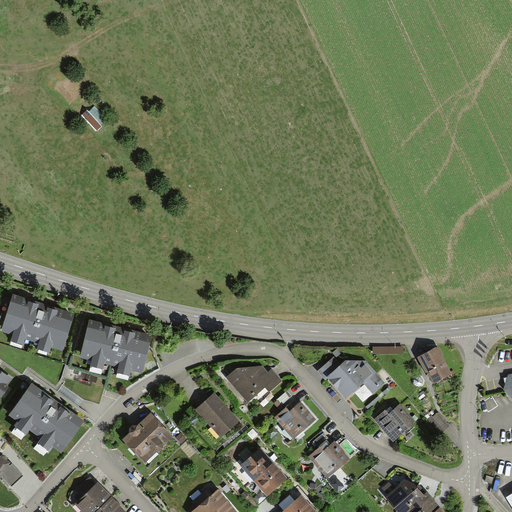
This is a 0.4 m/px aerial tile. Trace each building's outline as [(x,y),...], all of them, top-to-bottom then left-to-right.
[(163,164),(177,180),(187,171),(173,155),(163,164)] [(69,313),(11,296),(0,332),(58,349),(69,313)] [(146,336),(87,322),(79,357),(137,371),(146,336)] [(417,357),(431,382),(448,373),(434,348),(417,357)] [(319,369),(345,397),(363,381),(372,391),(383,381),(364,359),(345,356),(339,362),(333,356),(319,369)] [(236,367),(227,375),(248,397),(263,383),(268,388),(280,377),(271,368),(268,371),(261,364),(236,367)] [(0,389),(8,378),(0,372),(0,389)] [(503,389),(511,397),(511,375),(509,376),(503,389)] [(80,422),(28,385),(7,414),(59,451),(80,422)] [(285,391),(274,400),(278,404),(289,395),(285,391)] [(211,395),(195,409),(218,435),(234,421),(211,395)] [(400,402),(375,420),(394,446),(419,427),(400,402)] [(289,436),(311,418),(299,404),(288,413),(283,408),(273,417),(289,436)] [(147,413),(121,439),(142,460),(168,434),(147,413)] [(446,426),(435,413),(426,421),(437,434),(446,426)] [(316,448),(308,455),(324,474),(343,457),(322,433),(311,443),(316,448)] [(288,474),(261,444),(240,461),(267,492),(288,474)] [(12,461),(0,452),(0,475),(1,473),(12,484),(23,473),(12,461)] [(120,511),(86,478),(76,489),(81,495),(73,503),(82,511),(120,511)] [(387,494),(401,511),(433,511),(407,479),(387,494)] [(239,511),(218,486),(212,491),(209,488),(196,499),(198,502),(189,510),(190,511),(239,511)] [(320,511),(302,491),(281,510),(282,511),(320,511)]
